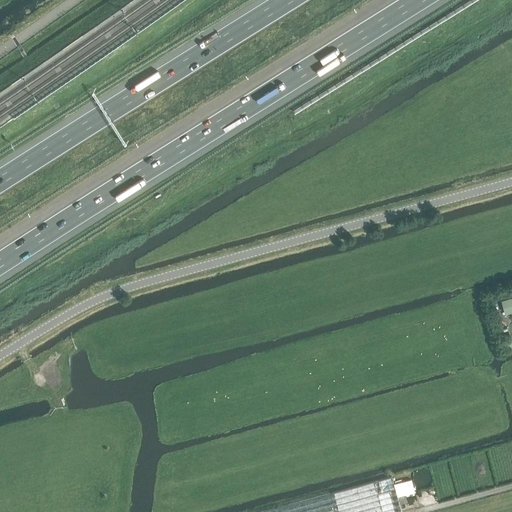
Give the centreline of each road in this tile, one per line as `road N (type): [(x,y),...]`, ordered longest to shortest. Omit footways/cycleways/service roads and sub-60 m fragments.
road 1 (tertiary): [(0,356),(123,288),(511,180)]
road 2 (motorway): [(0,261),(418,0)]
road 3 (motorway): [(281,0),(0,172)]
